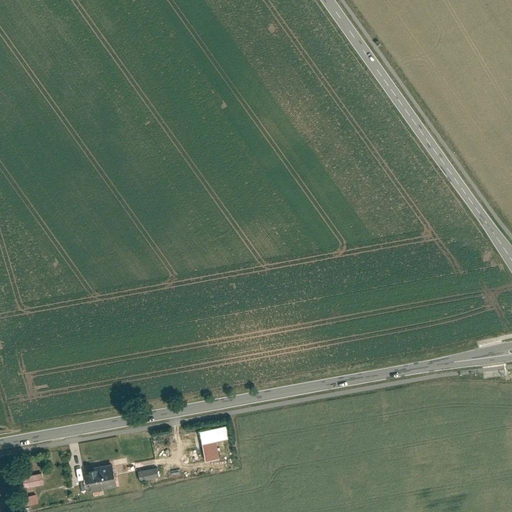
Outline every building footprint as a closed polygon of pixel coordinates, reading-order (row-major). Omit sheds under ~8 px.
[(200,432),(206,462),(220,459),(217,441),(230,439),(228,426),(200,432)] [(98,470),(88,472),(90,482),(114,477),(112,464),(97,467),(98,470)] [(157,467),(138,471),(140,482),(160,478),(157,467)] [(41,475),(23,479),(25,490),(44,486),(41,475)] [(36,497),(27,499),(28,506),(38,504),(36,497)]
